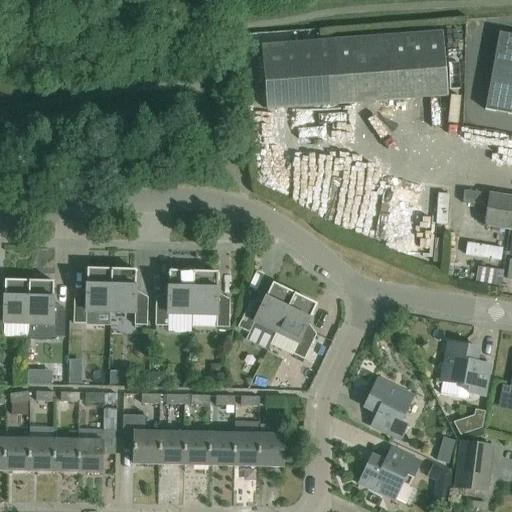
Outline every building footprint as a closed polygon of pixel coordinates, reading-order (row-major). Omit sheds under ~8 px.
[(446,98),(441,34),(261,48),(266,112),(446,98)] [(511,116),(511,36),(502,35),(488,112),(511,116)] [(358,153),(358,134),(316,134),(316,136),(288,136),(287,147),(267,147),(267,197),(304,197),(303,215),(330,215),(330,184),(349,185),(349,153),(358,153)] [(333,232),(383,238),(390,176),(372,173),(370,192),(339,189),(333,232)] [(450,185),(451,175),(423,175),(423,185),(450,185)] [(393,184),(392,200),(402,200),(403,185),(393,184)] [(511,198),(489,194),(484,227),(511,231),(511,198)] [(440,226),(452,226),(453,195),(432,195),(432,212),(440,212),(440,226)] [(418,201),(421,222),(430,220),(427,200),(418,201)] [(507,262),(508,248),(471,245),(470,259),(507,262)] [(497,271),(477,269),(475,284),(494,287),(497,271)] [(86,313),(111,314),(112,271),(87,271),(86,298),(74,298),(73,325),(86,326),(86,313)] [(112,271),(111,314),(135,315),(135,327),(147,328),(148,300),(136,299),(136,272),(112,271)] [(169,316),(193,316),(194,274),(169,273),(168,300),(156,300),(155,328),(168,328),(169,316)] [(194,274),(193,316),(217,317),(217,330),(229,330),(230,302),(218,302),(219,275),(194,274)] [(4,325),(28,326),(29,283),(5,282),(4,309),(0,309),(0,337),(4,337),(4,325)] [(28,326),(44,326),(44,339),(65,339),(66,311),(53,311),(54,284),(29,283),(28,326)] [(248,339),(269,349),(272,344),(295,296),(273,285),(261,310),(250,304),(238,329),(250,335),(248,339)] [(318,307),(295,296),(272,344),(294,355),(293,356),(305,362),(317,337),(306,331),(318,307)] [(336,311),(328,330),(337,334),(345,315),(336,311)] [(478,350),(444,344),(443,345),(448,346),(442,382),(437,382),(437,383),(470,389),(469,396),(484,399),(490,367),(476,364),(478,350)] [(381,378),(380,378),(365,409),(377,415),(371,428),(400,442),(407,428),(401,425),(415,394),(414,394),(412,398),(379,382),(381,378)] [(511,387),(511,390),(505,389),(500,412),(511,414),(511,387)] [(29,402),(28,393),(10,396),(11,405),(29,402)] [(54,394),(36,393),(36,403),(54,403),(54,394)] [(79,395),(61,394),(60,403),(79,404),(79,395)] [(103,395),(86,395),(85,404),(102,404),(103,395)] [(160,396),(142,396),(142,405),(160,406),(160,396)] [(184,397),(167,397),(166,406),(184,406),(184,397)] [(209,398),(191,397),(191,407),(208,407),(209,398)] [(234,399),(216,398),(216,407),(234,408),(234,399)] [(284,400),(266,399),(265,408),(284,409),(284,400)] [(476,411),(475,418),(482,430),(484,412),(476,411)] [(133,466),(158,467),(159,434),(145,434),(146,417),(123,417),(122,440),(133,441),(133,466)] [(184,435),(159,434),(158,467),(183,468),(184,435)] [(209,436),(184,435),(183,468),(208,468),(209,436)] [(234,436),(209,436),(208,468),(233,469),(234,436)] [(259,437),(234,436),(233,469),(258,470),(259,437)] [(284,438),(259,437),(258,470),(283,471),(284,438)] [(4,441),(3,473),(28,474),(29,442),(4,441)] [(29,442),(28,474),(53,474),(54,442),(29,442)] [(54,442),(53,474),(78,475),(79,443),(54,442)] [(79,443),(78,475),(103,476),(104,443),(79,443)] [(493,447),(460,443),(454,490),(487,494),(493,447)] [(420,465),(391,451),(385,464),(372,458),(357,490),(358,490),(360,486),(393,502),(391,506),(392,507),(402,486),(409,489),(420,465)]
